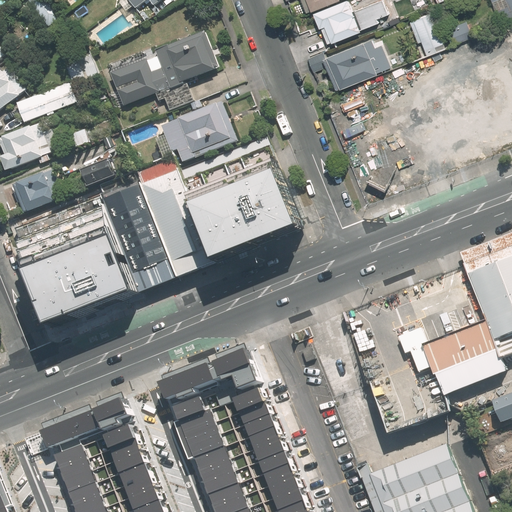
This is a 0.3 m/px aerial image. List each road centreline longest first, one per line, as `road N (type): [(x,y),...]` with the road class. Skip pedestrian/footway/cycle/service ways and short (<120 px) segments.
road 1 (primary): [(42,381),(353,255)]
road 2 (residential): [(353,255),(251,0)]
road 3 (primary): [(353,255),(511,195)]
